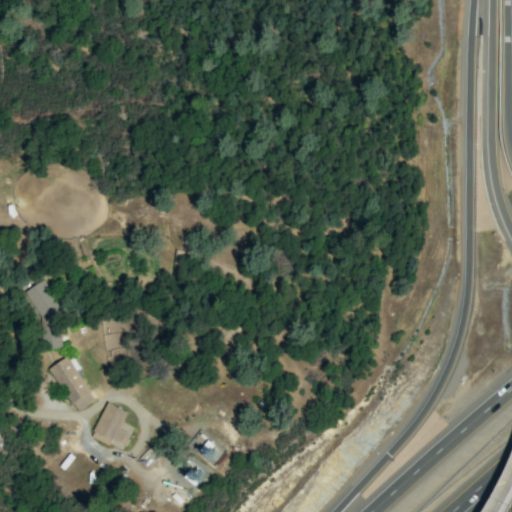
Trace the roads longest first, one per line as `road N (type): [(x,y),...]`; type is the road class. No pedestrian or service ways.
road 1 (motorway): [(471,0),(466,285),(451,357),(423,415),(341,511)]
road 2 (motorway): [(488,0),(491,164),(511,235)]
road 3 (motorway): [(511,397),(376,511)]
road 4 (motorway): [(511,148),(506,0)]
